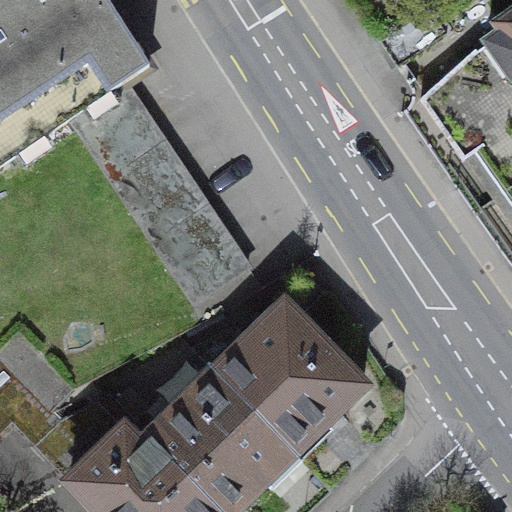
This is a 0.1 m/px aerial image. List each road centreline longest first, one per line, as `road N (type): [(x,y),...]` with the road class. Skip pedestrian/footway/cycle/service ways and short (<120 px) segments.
road 1 (primary): [(511,405),(238,0)]
road 2 (residential): [(511,405),(391,511)]
